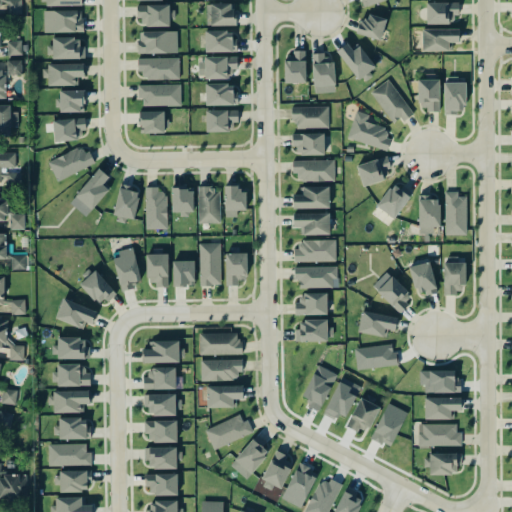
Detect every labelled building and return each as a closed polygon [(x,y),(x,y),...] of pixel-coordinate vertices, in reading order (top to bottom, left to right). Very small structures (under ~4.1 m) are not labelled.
[(0,0),(0,6),(7,6),(7,14),(22,14),(21,0),(0,0)] [(426,23),(457,23),(457,2),(427,2),(426,23)] [(206,25),(236,25),(236,3),(207,3),(206,25)] [(170,25),(170,4),(138,5),(139,26),(170,25)] [(83,32),(82,10),(43,10),(44,32),(83,32)] [(385,19),(360,14),(356,34),(382,39),(385,19)] [(459,29),(422,28),(422,51),(449,51),(449,42),(459,42),(459,29)] [(138,53),(178,52),(177,30),(138,31),(138,53)] [(205,31),(205,52),(237,51),(237,30),(205,31)] [(85,58),(84,47),(79,47),(79,37),(49,38),(49,58),(85,58)] [(8,56),(22,55),(21,40),(7,40),(8,56)] [(362,76),(364,79),(378,68),(359,44),(353,49),(347,42),(336,51),(358,79),(362,76)] [(285,82),(307,82),(306,52),(284,53),(285,82)] [(336,91),(334,58),(324,59),(323,52),(312,52),(314,92),(336,91)] [(179,57),(137,58),(138,72),(144,72),(145,79),(180,79),(179,57)] [(236,77),(235,57),(198,57),(199,78),(236,77)] [(0,98),(6,98),(5,75),(22,75),(22,60),(0,60),(0,98)] [(47,64),(48,85),(78,85),(77,77),(84,76),(83,63),(47,64)] [(465,77),(443,77),(444,113),(465,112),(465,77)] [(372,90),(392,125),(411,114),(391,79),(372,90)] [(418,79),(419,110),(440,110),(439,79),(418,79)] [(181,105),(181,83),(138,85),(138,99),(143,98),(143,106),(181,105)] [(206,105),(238,105),(238,84),(206,84),(206,105)] [(84,111),(83,89),(57,90),(58,112),(84,111)] [(0,133),(11,134),(10,104),(0,104),(0,133)] [(329,128),(328,105),(293,106),(294,128),(329,128)] [(206,131),(231,131),(231,122),(238,122),(238,109),(206,110),(206,131)] [(347,137),(386,150),(391,138),(385,136),(387,128),(367,121),(369,114),(356,110),(347,137)] [(164,132),(164,111),(140,111),(140,133),(164,132)] [(84,139),(84,118),(53,119),(54,140),(84,139)] [(324,133),(292,133),(293,154),(324,154),(324,133)] [(88,150),(83,153),(79,146),(47,162),(57,181),(95,162),(88,150)] [(21,172),(2,172),(2,167),(15,167),(15,153),(0,152),(0,186),(21,187),(21,172)] [(392,176),(385,156),(356,165),(363,186),(392,176)] [(294,160),(294,181),(334,180),(334,160),(294,160)] [(103,184),(109,177),(98,168),(70,202),(86,216),(109,189),(103,184)] [(410,196),(393,183),(376,205),(394,218),(410,196)] [(237,217),(237,210),(246,209),(246,191),(240,191),(240,185),(224,185),(225,217),(237,217)] [(146,229),(168,228),(167,192),(159,192),(158,186),(145,187),(146,229)] [(293,208),(329,207),(329,186),(301,186),(302,194),(293,195),(293,208)] [(172,213),(194,213),(193,187),(171,187),(172,213)] [(198,223),(220,222),(219,187),(198,187),(198,223)] [(125,223),(126,217),(134,219),(140,192),(120,188),(113,220),(125,223)] [(445,234),(466,234),(467,196),(458,196),(458,191),(445,191),(445,234)] [(418,234),(434,234),(434,226),(440,226),(440,197),(419,197),(418,234)] [(329,212),(293,213),(293,227),(300,226),(301,235),(330,234),(329,212)] [(24,213),(10,214),(10,229),(24,229),(24,213)] [(294,262),(336,261),(335,239),(300,240),(300,248),(294,248),(294,262)] [(200,285),(221,285),(220,243),(200,243),(200,285)] [(141,280),(133,247),(116,251),(117,258),(114,258),(121,291),(129,289),(128,283),(141,280)] [(247,252),(225,253),(226,284),(248,283),(247,252)] [(168,253),(146,254),(146,280),(155,280),(155,287),(168,286),(168,253)] [(11,270),(27,269),(26,256),(11,256),(11,270)] [(465,288),(465,259),(443,259),(444,295),(457,294),(457,288),(465,288)] [(172,261),(173,285),(195,284),(194,260),(172,261)] [(436,290),(431,262),(410,265),(415,294),(436,290)] [(338,287),(337,266),(294,266),(294,280),(299,280),(299,288),(338,287)] [(80,284),(100,306),(115,292),(95,270),(80,284)] [(398,312),(413,297),(387,270),(372,285),(398,312)] [(25,298),(5,298),(4,275),(0,275),(0,304),(1,305),(1,314),(26,314),(25,298)] [(327,293),(296,293),(296,315),(327,314),(327,293)] [(86,321),(92,324),(97,312),(63,297),(55,317),(82,329),(86,321)] [(358,333),(384,335),(384,329),(395,330),(397,315),(360,312),(358,333)] [(0,347),(10,347),(10,360),(24,360),(24,345),(10,345),(10,316),(0,316),(0,347)] [(328,341),(327,319),(301,320),(302,328),(295,328),(296,342),(328,341)] [(240,333),(199,332),(199,354),(240,355),(240,333)] [(85,338),(58,337),(57,344),(52,344),(52,357),(89,358),(89,347),(85,347),(85,338)] [(179,362),(179,340),(150,341),(150,349),(142,349),(143,363),(179,362)] [(396,364),(393,343),(354,349),(357,370),(396,364)] [(200,360),(201,381),(236,380),(236,372),(243,372),(242,359),(200,360)] [(55,364),(55,386),(88,385),(88,364),(55,364)] [(306,405),(319,411),(337,374),(317,364),(302,396),(309,399),(306,405)] [(175,367),(150,367),(150,376),(143,376),(143,389),(176,388),(175,367)] [(454,370),(420,370),(420,385),(424,385),(424,392),(460,392),(460,378),(454,378),(454,370)] [(346,417),(360,386),(341,377),(323,414),(333,419),(336,412),(346,417)] [(207,407),(233,407),(233,399),(243,399),(243,385),(207,386),(207,407)] [(17,390),(3,388),(1,403),(15,405),(17,390)] [(89,390),(53,391),(53,412),(83,412),(83,404),(90,403),(89,390)] [(176,415),(175,394),(145,394),(145,415),(176,415)] [(346,426),(358,432),(361,426),(368,430),(380,407),(361,397),(346,426)] [(461,397),(425,397),(424,419),(450,419),(451,410),(460,410),(461,397)] [(392,447),(406,411),(386,402),(371,439),(392,447)] [(0,421),(0,427),(11,428),(12,412),(0,411),(0,421)] [(251,432),(242,412),(205,430),(214,449),(251,432)] [(89,439),(89,418),(59,417),(59,439),(89,439)] [(145,420),(146,442),(177,441),(177,420),(145,420)] [(457,423),(422,424),(423,433),(418,433),(418,446),(461,446),(461,432),(457,432),(457,423)] [(230,465),(246,479),(270,451),(254,437),(230,465)] [(86,443),(48,444),(48,466),(92,465),(91,451),(86,451),(86,443)] [(177,468),(176,447),(144,447),(145,460),(148,460),(149,469),(177,468)] [(293,460),(274,451),(262,479),(282,487),(293,460)] [(429,474),(457,474),(456,453),(424,454),(424,467),(429,467),(429,474)] [(301,507),(318,472),(298,462),(281,498),(301,507)] [(60,491),(89,492),(90,470),(60,470),(60,491)] [(0,499),(26,501),(27,475),(0,473),(0,499)] [(177,473),(145,474),(145,487),(152,487),(152,495),(178,495),(177,473)] [(304,511),(327,511),(342,484),(330,478),(327,484),(319,480),(304,511)] [(357,511),(363,499),(344,490),(334,511),(357,511)] [(91,511),(92,505),(82,505),(82,497),(56,497),(55,511),(91,511)] [(155,500),(155,507),(145,508),(145,511),(177,511),(177,500),(155,500)] [(223,511),(223,501),(201,501),(201,511),(223,511)]
